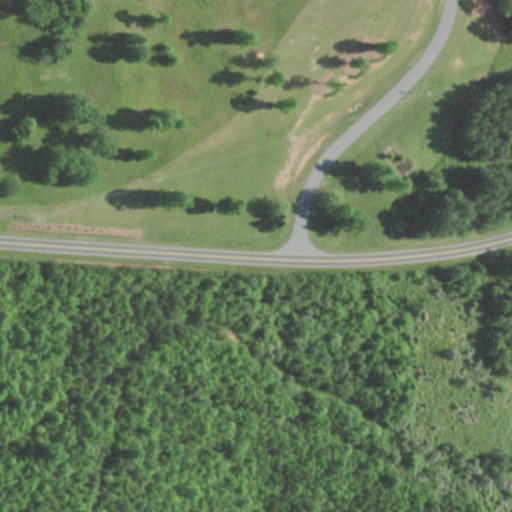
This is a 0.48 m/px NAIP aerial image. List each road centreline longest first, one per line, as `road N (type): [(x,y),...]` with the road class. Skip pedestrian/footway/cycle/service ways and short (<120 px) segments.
road 1 (residential): [(511,239),(388,256),(0,239)]
road 2 (residential): [(0,364),(19,442),(19,511)]
